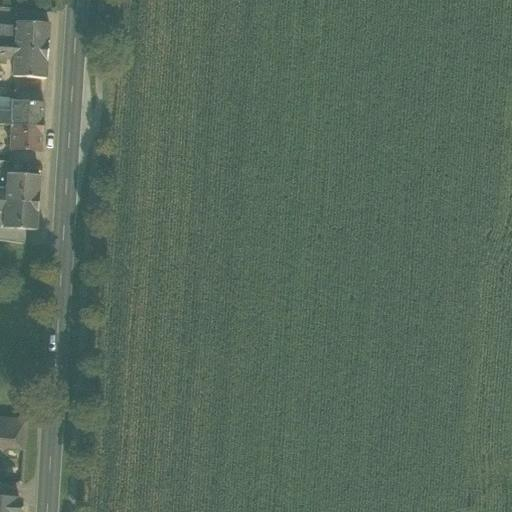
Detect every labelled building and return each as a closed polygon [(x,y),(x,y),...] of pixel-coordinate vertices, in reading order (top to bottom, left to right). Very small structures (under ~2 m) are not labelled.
[(0,48),(47,53),(47,43),(49,26),(16,24),(16,26),(15,40),(7,39),(7,35),(0,34),(0,48)] [(0,25),(0,34),(7,35),(7,39),(15,40),(16,26),(0,25)] [(46,62),(47,53),(0,48),(0,64),(5,65),(5,61),(13,62),(13,65),(12,78),(45,80),(46,62)] [(0,98),(0,113),(11,114),(12,103),(12,100),(0,98)] [(0,125),(11,127),(42,129),(42,122),(43,123),(44,105),(12,103),(11,114),(0,113),(0,125)] [(0,143),(10,144),(11,127),(0,125),(0,143)] [(42,129),(11,127),(10,144),(9,150),(41,152),(42,135),(42,129)] [(0,189),(0,201),(37,204),(39,177),(6,174),(5,190),(0,189)] [(36,231),(37,204),(0,201),(0,213),(3,214),(3,228),(3,229),(24,231),(36,231)] [(0,241),(24,245),(24,231),(3,229),(3,228),(0,227),(0,241)] [(0,449),(23,452),(25,421),(0,419),(0,449)] [(0,511),(18,511),(19,502),(0,500),(0,511)]
